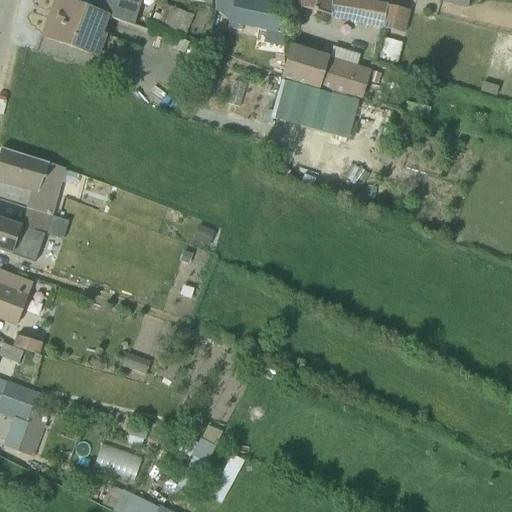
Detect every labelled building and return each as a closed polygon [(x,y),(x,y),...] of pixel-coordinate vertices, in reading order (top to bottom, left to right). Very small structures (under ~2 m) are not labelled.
[(95,1),(93,0),(50,0),(54,1),(41,37),(97,58),(106,35),(102,34),(108,17),(109,16),(92,10),(95,1)] [(95,0),(95,1),(92,10),(109,16),(108,17),(132,26),(140,0),(95,0)] [(213,0),(213,11),(227,22),(227,23),(275,33),(281,5),(280,0),(261,0),(262,1),(258,0),(213,0)] [(341,21),(380,30),(386,5),(359,0),(298,0),(298,7),(316,12),(315,22),(324,24),(323,27),(339,31),(341,21)] [(192,16),(163,5),(155,24),(184,37),(192,16)] [(381,29),(403,34),(408,12),(386,7),(381,29)] [(375,59),(397,64),(401,44),(380,39),(375,59)] [(328,57),(289,45),(283,61),(285,69),(281,79),(283,80),(357,102),(358,100),(360,100),(364,92),(370,71),(355,66),(359,56),(332,47),(328,57)] [(283,80),(271,120),(346,140),(357,102),(283,80)] [(282,149),(267,146),(262,171),(277,174),(282,149)] [(64,170),(0,149),(0,183),(29,193),(25,208),(51,217),(64,170)] [(0,219),(0,251),(10,255),(11,252),(23,256),(32,232),(48,236),(51,227),(47,225),(49,216),(26,209),(20,225),(0,219)] [(197,226),(191,241),(208,246),(213,233),(197,226)] [(0,321),(15,327),(31,283),(0,271),(0,321)] [(14,336),(11,346),(38,354),(41,345),(14,336)] [(0,347),(0,357),(17,365),(22,353),(2,344),(0,347)] [(126,354),(121,367),(143,376),(148,363),(126,354)] [(169,383),(183,358),(175,354),(164,371),(162,370),(158,377),(169,383)] [(0,396),(29,408),(32,400),(35,392),(34,392),(5,382),(5,383),(0,381),(0,396)] [(0,396),(0,416),(12,421),(4,447),(33,457),(46,415),(40,412),(29,408),(0,396)] [(43,404),(32,400),(29,408),(40,412),(43,404)] [(133,421),(124,418),(117,441),(140,448),(146,433),(131,428),(133,421)] [(219,432),(206,426),(200,440),(214,446),(219,432)] [(206,464),(214,446),(198,439),(196,445),(175,436),(170,447),(206,464)] [(100,449),(93,469),(131,484),(139,464),(100,449)] [(223,502),(243,458),(230,452),(210,496),(223,502)] [(174,490),(188,497),(202,468),(203,468),(206,464),(191,458),(174,490)] [(103,496),(99,504),(113,511),(121,493),(109,487),(104,497),(103,496)] [(161,511),(132,496),(122,491),(121,493),(113,511),(111,511),(161,511)]
